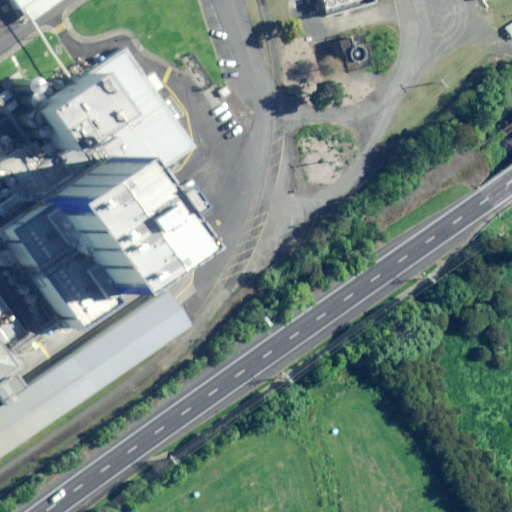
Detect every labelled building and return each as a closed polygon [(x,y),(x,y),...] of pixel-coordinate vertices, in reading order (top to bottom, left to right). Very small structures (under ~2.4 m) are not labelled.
[(0,0),(0,9),(7,20),(37,0),(0,0)] [(363,7),(360,0),(307,0),(313,21),(363,7)] [(511,20),(502,28),(511,42),(511,41),(511,20)] [(363,69),(360,58),(366,57),(359,33),(348,37),(330,42),(339,76),(363,69)] [(0,369),(162,256),(115,190),(174,148),(111,58),(9,131),(42,177),(0,207),(0,369)]
